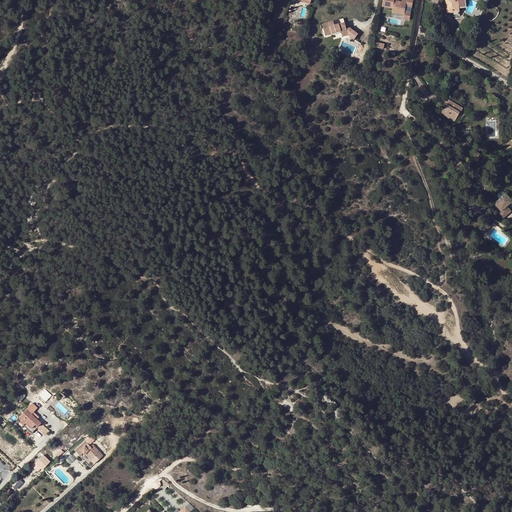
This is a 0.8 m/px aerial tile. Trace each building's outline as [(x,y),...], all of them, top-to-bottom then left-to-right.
[(381,0),(381,6),(392,8),(391,12),(403,14),(403,19),(409,20),(412,0),(406,0),(406,1),(402,0),(381,0)] [(445,0),(447,12),(452,12),(453,16),(459,15),(458,7),(460,7),(460,3),(457,3),(457,0),(445,0)] [(334,20),(322,23),(325,35),(341,31),(342,36),(348,34),(354,38),(357,34),(350,28),(350,26),(349,26),(349,25),(347,25),(346,25),(345,22),(339,24),(339,23),(335,24),(334,20)] [(440,113),(450,119),(454,122),(461,111),(447,103),(440,113)] [(477,187),(472,193),(479,198),(484,192),(477,187)] [(492,206),(502,218),(510,211),(506,206),(508,205),(511,201),(505,194),(492,206)] [(487,232),(483,226),(477,228),(479,235),(487,232)] [(47,400),(52,395),(47,389),(41,394),(47,400)] [(25,409),(18,417),(21,420),(19,422),(23,425),(24,423),(33,431),(41,423),(25,409)] [(31,433),(33,431),(24,423),(23,425),(31,433)] [(96,448),(94,451),(92,452),(90,449),(91,448),(86,441),(74,451),(79,455),(84,451),(91,460),(96,456),(99,459),(103,456),(96,448)] [(38,461),(36,463),(40,468),(42,470),(50,462),(43,455),(37,460),(38,461)] [(51,463),(50,462),(42,470),(43,471),(51,463)] [(40,468),(36,463),(32,467),(37,471),(40,468)]
